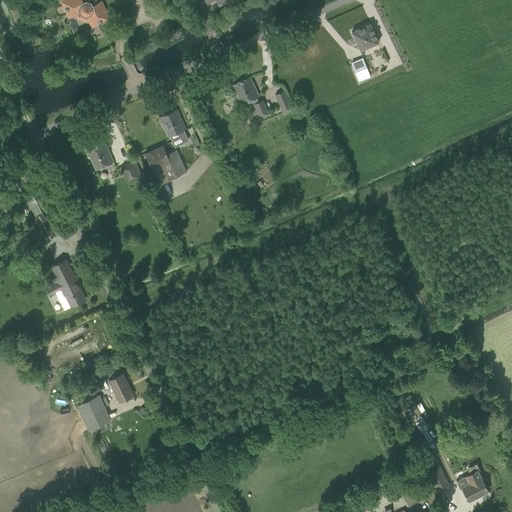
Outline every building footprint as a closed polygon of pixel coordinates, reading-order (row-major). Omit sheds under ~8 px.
[(91,20),(93,25),(107,18),(100,1),(95,3),(93,0),(66,0),(63,2),(69,16),(74,14),(76,9),(78,8),(80,14),(86,16),(92,14),(93,16),(91,20)] [(352,31),(360,51),(379,43),(370,23),(352,31)] [(367,67),(354,72),(358,81),(370,76),(367,67)] [(257,113),(259,118),(269,114),(263,100),(258,102),(257,98),(259,97),(250,77),(232,84),(235,91),(236,90),(242,104),(243,104),(249,117),(257,113)] [(274,94),(283,114),(292,110),(284,90),(274,94)] [(177,109),(159,117),(162,123),(163,123),(169,137),(170,136),(173,142),(181,138),(183,142),(188,139),(183,130),(184,130),(186,129),(177,109)] [(90,155),(96,169),(113,162),(104,141),(86,149),(89,156),(90,155)] [(163,145),(145,153),(149,162),(159,184),(177,176),(186,171),(176,149),(167,153),(164,148),(163,145)] [(228,151),(221,155),(225,162),(232,158),(228,151)] [(121,168),(127,181),(139,176),(133,162),(121,168)] [(25,196),(35,216),(42,213),(32,193),(25,196)] [(35,217),(47,240),(54,237),(43,213),(35,217)] [(203,239),(207,249),(223,241),(219,232),(203,239)] [(55,292),(64,309),(85,299),(65,259),(47,268),(57,287),(55,288),(53,285),(45,289),(49,295),(55,292)] [(109,380),(120,401),(133,395),(122,373),(109,380)] [(76,405),(87,430),(110,419),(99,394),(76,405)] [(426,469),(437,491),(448,485),(437,463),(426,469)] [(462,487),(469,500),(488,491),(478,471),(479,470),(476,464),(468,468),(470,474),(456,481),(460,488),(462,487)] [(396,483),(409,505),(424,496),(410,474),(396,483)]
